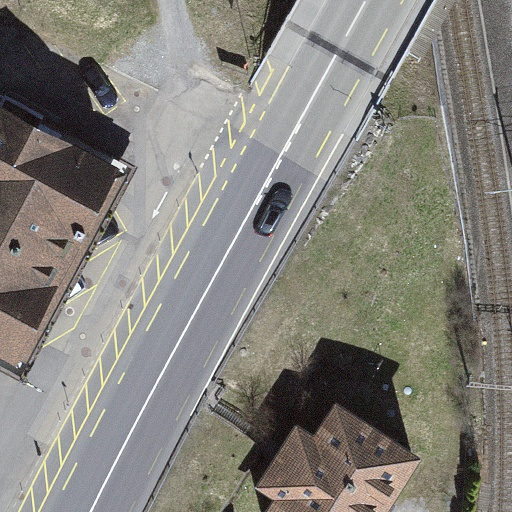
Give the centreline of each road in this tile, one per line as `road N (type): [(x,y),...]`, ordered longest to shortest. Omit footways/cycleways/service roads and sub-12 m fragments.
road 1 (primary): [(92,511),(368,0)]
road 2 (track): [(230,141),(169,0)]
